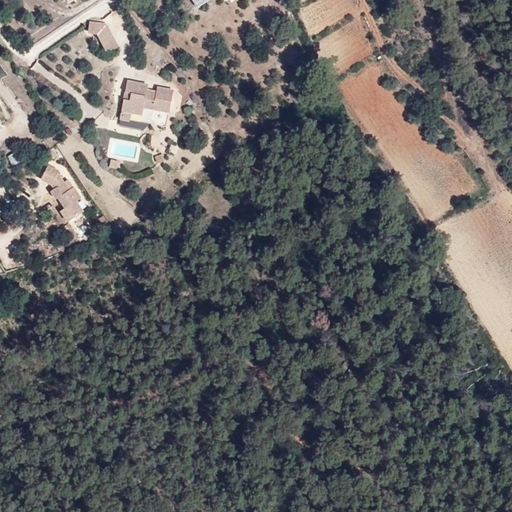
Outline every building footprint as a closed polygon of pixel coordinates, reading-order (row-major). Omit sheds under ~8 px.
[(88,23),(102,48),(115,41),(102,15),(88,23)] [(172,82),(134,80),(116,125),(162,126),(172,82)] [(13,165),(24,158),(18,148),(7,155),(13,165)] [(60,169),(48,163),(40,177),(53,185),(54,187),(50,189),(56,199),(59,197),(65,206),(60,209),(67,221),(84,210),(77,200),(82,196),(69,178),(65,180),(59,171),(60,169)] [(81,232),(89,228),(83,216),(75,220),(81,232)]
